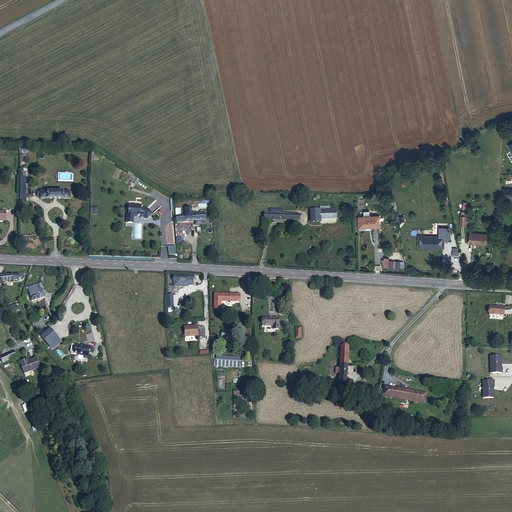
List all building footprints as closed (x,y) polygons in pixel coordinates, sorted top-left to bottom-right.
[(21,176),(19,176),(19,193),(26,193),(26,180),(28,180),(28,168),(21,168),(21,176)] [(141,207),(129,207),(129,217),(127,217),(127,225),(134,225),(134,217),(144,218),(147,221),(153,216),(148,210),(141,210),(141,207)] [(294,219),(266,218),(267,214),(261,214),(260,226),(294,227),(294,219)] [(176,226),(206,224),(205,216),(175,219),(176,226)] [(316,219),(307,218),(307,229),(315,230),(316,228),(318,228),(318,232),(329,233),(331,232),(331,229),(332,220),(326,220),(326,216),(317,216),(316,219)] [(371,232),(378,232),(378,220),(370,220),(369,220),(364,220),(358,220),(359,231),(365,231),(369,231),(371,231),(371,232)] [(488,241),(471,240),(470,250),(487,252),(488,241)] [(418,245),(417,254),(443,255),(443,251),(442,251),(442,248),(443,248),(443,246),(440,246),(440,243),(422,243),(421,245),(418,245)] [(168,246),(168,254),(176,254),(175,245),(168,246)] [(384,257),(383,266),(399,267),(400,260),(388,259),(389,257),(384,257)] [(16,282),(15,277),(0,278),(0,282),(0,285),(16,284),(16,282)] [(44,300),(39,287),(27,291),(31,304),(44,300)] [(234,304),(234,299),(214,298),(214,312),(220,312),(221,304),(234,304)] [(503,319),(504,310),(498,309),(498,311),(489,311),(488,318),(503,319)] [(260,324),(272,325),(272,328),(278,329),(279,317),(260,316),(260,324)] [(58,341),(48,330),(38,338),(44,345),(56,340),(57,342),(58,341)] [(198,340),(198,331),(186,331),(186,340),(198,340)] [(48,350),(57,342),(56,340),(44,345),(48,350)] [(91,364),(95,353),(86,350),(84,351),(75,348),(73,356),(82,358),(82,360),(87,361),(88,363),(91,364)] [(346,394),(348,351),(340,351),(339,370),(334,370),(334,377),(338,377),(338,394),(346,394)] [(0,366),(15,360),(13,355),(0,359),(0,366)] [(500,371),(500,359),(489,359),(490,376),(502,376),(502,371),(500,371)] [(39,372),(35,362),(29,364),(26,365),(25,362),(18,365),(24,381),(29,380),(28,376),(39,372)] [(493,401),(493,389),(494,389),(494,384),(482,384),(482,402),(493,401)] [(413,406),(414,396),(382,391),(380,401),(413,406)]
